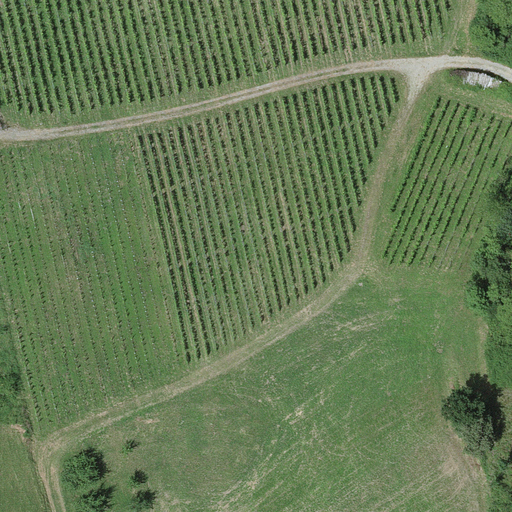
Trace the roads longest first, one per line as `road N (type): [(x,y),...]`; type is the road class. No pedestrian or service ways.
road 1 (track): [(511,80),(482,70),(383,64),(320,72),(149,121),(0,129)]
road 2 (track): [(431,64),(376,174),(340,291),(206,375)]
road 3 (track): [(57,511),(49,481),(56,453),(73,436),(206,375)]
